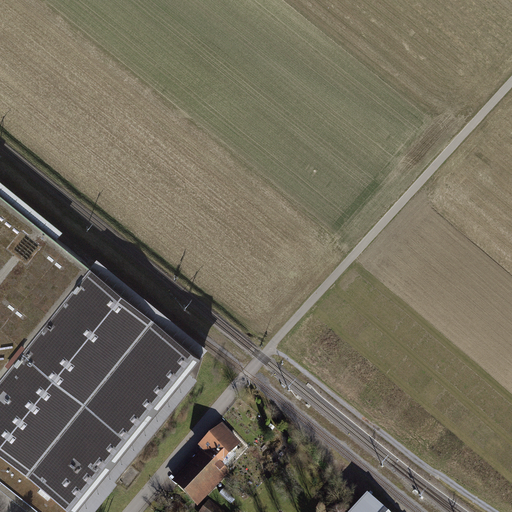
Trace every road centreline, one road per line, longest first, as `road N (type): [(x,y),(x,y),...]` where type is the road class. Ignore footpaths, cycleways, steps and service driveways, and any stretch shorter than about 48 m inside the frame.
road 1 (track): [(494,511),(269,348),(511,82)]
road 2 (residential): [(129,511),(269,348)]
